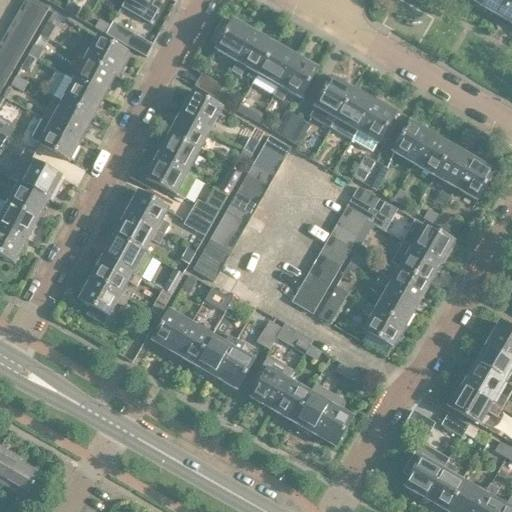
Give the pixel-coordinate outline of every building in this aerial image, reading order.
[(23,0),(20,7),(42,20),(47,11),(28,0),(23,0)] [(124,0),(120,7),(129,13),(133,6),(147,14),(154,0),(125,0),(125,1),(124,0)] [(503,0),(475,0),(473,5),(494,17),(503,0)] [(511,0),(503,0),(494,17),(511,27),(511,0)] [(61,13),(73,19),(78,9),(67,3),(61,13)] [(42,20),(20,7),(14,17),(36,29),(42,20)] [(50,44),(58,32),(52,29),(59,17),(52,13),(37,36),(50,44)] [(36,29),(14,17),(9,26),(31,39),(36,29)] [(108,27),(97,20),(92,29),(104,37),(112,24),(111,23),(108,27)] [(236,65),(253,35),(231,23),(229,26),(222,22),(210,43),(217,47),(214,53),(234,64),(236,65)] [(127,33),(112,24),(104,37),(119,46),(127,33)] [(31,39),(9,26),(3,36),(25,49),(31,39)] [(234,64),(229,73),(239,78),(244,70),(257,77),(274,47),(253,35),(236,65),(234,64)] [(25,49),(3,36),(0,41),(0,47),(19,58),(25,49)] [(74,56),(84,61),(83,62),(113,78),(117,80),(129,57),(95,39),(89,52),(79,47),(74,56)] [(33,46),(26,58),(35,63),(42,51),(33,46)] [(0,60),(14,68),(19,58),(0,47),(0,60)] [(274,47),(257,77),(276,88),(278,89),(295,59),(274,47)] [(28,74),(35,63),(26,58),(20,69),(28,74)] [(285,93),(299,102),(316,72),(295,59),(278,89),(276,88),(271,98),(280,103),(284,96),(283,96),(285,93)] [(0,73),(8,78),(14,68),(0,60),(0,73)] [(72,83),(101,99),(113,78),(83,62),(72,83)] [(0,86),(3,88),(8,78),(0,73),(0,86)] [(221,88),(200,76),(193,88),(214,100),(220,91),(221,88)] [(21,94),(26,84),(14,78),(9,87),(21,94)] [(61,104),(90,120),(101,99),(72,83),(64,79),(53,100),(61,104)] [(313,109),(308,118),(329,130),(334,121),(351,92),(329,80),(313,109)] [(220,91),(214,100),(225,107),(231,97),(220,91)] [(334,121),(329,130),(349,142),(354,133),(355,133),(372,105),(351,92),(334,121)] [(177,116),(207,133),(219,111),(189,95),(177,116)] [(371,154),(375,145),(376,146),(395,114),(374,101),(372,105),(355,133),(354,133),(349,142),(371,154)] [(49,125),(79,141),(90,120),(61,104),(50,124),(49,125)] [(235,112),(256,125),(261,116),(249,109),(248,111),(239,105),(235,112)] [(272,133),(284,141),(297,119),(285,112),(272,133)] [(166,137),(196,154),(207,133),(177,116),(166,137)] [(309,126),(297,119),(284,141),(296,148),(309,126)] [(41,120),(29,142),(38,146),(38,147),(67,163),(79,141),(49,125),(50,124),(41,120)] [(0,137),(7,141),(13,129),(0,121),(0,137)] [(391,154),(412,167),(429,138),(408,125),(391,154)] [(196,154),(166,137),(154,159),(185,175),(185,174),(196,154)] [(267,138),(261,147),(282,159),(287,150),(267,138)] [(450,150),(429,138),(412,167),(433,179),(450,150)] [(248,139),(241,151),(250,156),(258,144),(248,139)] [(276,169),(282,159),(261,147),(256,157),(276,169)] [(450,150),(433,179),(453,191),(470,162),(450,150)] [(250,156),(241,151),(235,161),(244,167),(250,156)] [(271,179),(276,169),(256,157),(250,167),(271,179)] [(362,157),(350,178),(362,185),(375,164),(362,157)] [(17,185),(18,184),(47,200),(51,192),(55,194),(62,180),(21,158),(8,181),(17,185)] [(185,175),(154,159),(143,180),(173,197),(180,184),(189,189),(195,179),(185,174),(185,175)] [(496,176),(470,162),(453,191),(474,203),(486,184),(490,186),(496,176)] [(387,171),(375,164),(362,185),(375,193),(387,171)] [(265,188),(271,179),(250,167),(245,176),(265,188)] [(228,171),(216,192),(226,197),(238,177),(228,171)] [(260,198),(265,188),(245,176),(239,186),(260,198)] [(18,184),(17,185),(6,205),(36,221),(47,200),(18,184)] [(254,208),(260,198),(239,186),(234,196),(254,208)] [(211,189),(202,205),(217,213),(226,197),(216,192),(211,189)] [(356,190),(350,199),(371,211),(377,201),(356,190)] [(390,203),(402,209),(408,200),(396,193),(390,203)] [(430,205),(433,199),(424,193),(420,199),(430,205)] [(134,195),(123,216),(153,233),(162,238),(168,226),(159,221),(164,211),(134,195)] [(234,196),(228,206),(249,217),(254,208),(234,196)] [(365,221),(371,211),(350,199),(345,209),(365,221)] [(6,206),(0,202),(0,228),(25,242),(36,221),(6,205),(6,206)] [(195,202),(188,214),(210,226),(217,213),(202,205),(195,202)] [(222,215),(243,227),(249,217),(228,206),(222,215)] [(364,223),(365,221),(345,209),(339,219),(360,231),(364,223)] [(431,227),(432,227),(439,214),(437,217),(426,211),(421,220),(432,226),(431,227)] [(210,226),(188,214),(181,226),(203,238),(210,226)] [(371,227),(379,231),(385,220),(376,214),(369,226),(371,227)] [(461,226),(439,214),(432,227),(454,239),(461,226)] [(222,215),(217,225),(237,237),(243,227),(222,215)] [(123,216),(111,237),(141,254),(148,241),(157,247),(162,238),(153,233),(123,216)] [(333,229),(354,241),(360,231),(339,219),(333,229)] [(439,266),(451,244),(412,222),(400,243),(409,249),(439,266)] [(354,241),(353,243),(359,246),(365,237),(371,227),(369,226),(364,223),(360,231),(354,241)] [(232,247),(237,237),(217,225),(211,235),(232,247)] [(25,242),(0,228),(0,257),(13,264),(25,242)] [(353,243),(354,241),(333,229),(328,239),(348,251),(353,243)] [(211,235),(206,244),(226,256),(232,247),(211,235)] [(111,237),(100,258),(130,274),(139,280),(151,259),(141,254),(111,237)] [(371,253),(377,243),(365,237),(359,246),(371,253)] [(343,260),(348,251),(328,239),(322,248),(343,260)] [(427,287),(439,266),(409,249),(400,243),(388,264),(392,267),(427,287)] [(200,254),(221,266),(226,256),(206,244),(200,254)] [(337,270),(343,260),(322,248),(316,258),(337,270)] [(187,267),(194,255),(184,250),(178,261),(187,267)] [(200,254),(194,264),(215,276),(221,266),(200,254)] [(355,273),(362,261),(352,256),(345,267),(355,273)] [(100,258),(88,279),(118,296),(124,285),(125,283),(135,288),(139,280),(130,274),(100,258)] [(337,270),(316,258),(311,268),(332,280),(337,270)] [(215,276),(194,264),(190,272),(211,284),(215,276)] [(349,284),(355,273),(345,267),(339,278),(349,284)] [(415,307),(427,287),(392,267),(385,279),(381,276),(376,285),(385,290),(415,307)] [(326,290),(332,280),(311,268),(305,278),(326,290)] [(193,283),(195,281),(188,277),(180,290),(188,294),(194,284),(193,283)] [(320,300),(326,290),(305,278),(300,288),(310,294),(320,300)] [(88,279),(77,301),(107,317),(114,305),(121,309),(126,300),(118,296),(88,279)] [(167,280),(160,292),(170,297),(176,285),(167,280)] [(290,304),(301,310),(310,294),(300,288),(290,304)] [(334,288),(316,319),(329,326),(346,295),(334,288)] [(209,289),(204,298),(213,303),(218,294),(209,289)] [(373,311),(403,328),(415,307),(385,290),(374,311),(373,311)] [(160,292),(149,312),(157,317),(170,297),(160,292)] [(320,300),(310,294),(301,310),(311,316),(320,300)] [(234,315),(246,322),(251,313),(239,306),(234,315)] [(387,357),(391,350),(403,328),(373,311),(374,311),(367,307),(362,315),(369,319),(361,333),(367,336),(363,343),(387,357)] [(145,310),(132,332),(145,339),(157,317),(149,312),(145,310)] [(149,343),(171,355),(188,325),(167,313),(149,343)] [(267,351),(279,330),(267,323),(254,344),(267,351)] [(484,346),(511,361),(511,332),(497,324),(484,346)] [(192,367),(209,337),(188,325),(171,355),(192,367)] [(211,383),(213,379),(230,349),(235,342),(227,337),(222,345),(209,337),(192,367),(190,371),(211,383)] [(292,349),(303,356),(308,346),(297,340),(292,349)] [(235,342),(230,349),(213,379),(235,392),(252,362),(239,354),(243,347),(235,342)] [(320,353),(308,346),(303,356),(314,362),(320,353)] [(511,361),(484,346),(472,366),(511,389),(511,361)] [(256,387),(248,400),(270,412),(288,382),(291,376),(265,360),(250,384),(256,387)] [(338,364),(333,373),(344,380),(350,370),(338,364)] [(511,389),(472,366),(460,387),(490,404),(500,410),(511,389)] [(361,377),(350,370),(344,380),(356,386),(361,377)] [(288,382),(270,412),(291,424),(308,394),(288,382)] [(308,394),(291,424),(311,437),(334,398),(313,386),(308,394)] [(500,410),(490,404),(460,387),(456,395),(453,393),(445,407),(478,426),(485,413),(495,419),(500,410)] [(334,398),(311,437),(333,449),(351,418),(337,411),(342,403),(334,398)] [(467,427),(446,415),(439,428),(459,439),(467,427)] [(467,427),(459,439),(460,439),(462,435),(473,441),(478,432),(467,426),(467,427)] [(492,453),(503,459),(509,450),(498,444),(492,453)] [(511,451),(509,450),(503,459),(511,464),(511,451)] [(0,487),(2,488),(16,464),(17,464),(19,461),(5,453),(2,456),(0,454),(0,487)] [(402,489),(424,501),(445,464),(436,459),(432,466),(419,459),(402,489)] [(0,497),(19,509),(23,501),(38,476),(17,464),(16,464),(2,488),(0,491),(0,497)] [(445,464),(424,501),(443,511),(445,511),(462,483),(450,477),(454,470),(445,464)] [(473,511),(483,495),(462,483),(445,511),(473,511)] [(488,486),(483,495),(473,511),(500,511),(504,507),(491,500),(497,491),(488,486)] [(511,511),(511,501),(508,499),(504,507),(500,511),(511,511)]
